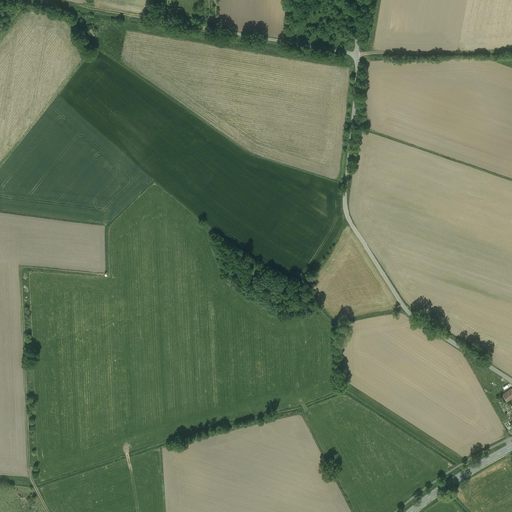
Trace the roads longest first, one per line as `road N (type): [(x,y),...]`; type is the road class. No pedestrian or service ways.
road 1 (residential): [(511,381),(409,313),(348,219),(353,0)]
road 2 (tertiary): [(511,446),(410,511)]
